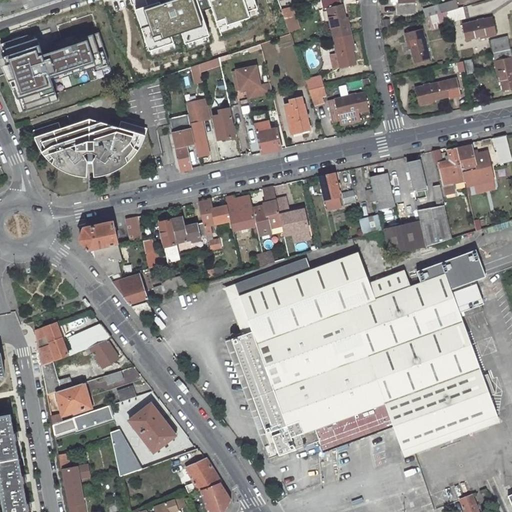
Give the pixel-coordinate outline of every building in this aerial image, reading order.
[(230,3),(228,14),(229,14),(236,15),(238,19),(239,24),(248,21),(247,17),(263,11),(259,0),(232,0),(233,2),(230,3)] [(277,0),(267,0),(272,12),(280,9),(277,0)] [(277,0),(281,9),(289,7),(285,0),(277,0)] [(341,0),(322,0),(325,8),(327,8),(334,38),(351,34),(349,23),(347,24),(341,0)] [(416,13),(414,0),(391,0),(391,3),(397,3),(398,14),(416,13)] [(455,0),(439,5),(442,13),(447,11),(458,8),(455,0)] [(184,22),(148,3),(133,30),(147,37),(152,28),(175,40),(184,22)] [(428,17),(442,13),(439,5),(425,9),(428,17)] [(293,7),(281,10),(284,18),(295,15),(293,7)] [(458,8),(447,11),(449,22),(465,17),(462,7),(458,8)] [(447,11),(442,13),(428,17),(430,28),(449,22),(447,11)] [(40,22),(45,38),(59,33),(54,17),(40,22)] [(493,17),(462,24),(466,40),(485,35),(486,37),(497,35),(493,17)] [(32,54),(37,52),(27,25),(9,31),(18,58),(21,57),(32,54)] [(422,28),(405,33),(408,44),(410,43),(415,63),(430,59),(422,28)] [(351,34),(334,38),(338,54),(340,66),(341,68),(356,64),(351,45),(354,44),(351,34)] [(490,40),(493,53),(510,49),(508,37),(490,40)] [(102,40),(79,48),(80,49),(76,50),(81,64),(84,62),(87,71),(110,63),(102,40)] [(511,56),(510,49),(493,53),(497,71),(499,71),(504,91),(511,88),(511,56)] [(340,66),(338,54),(332,55),(334,67),(340,66)] [(220,64),(219,57),(199,64),(200,71),(220,64)] [(467,74),(475,73),(473,59),(465,61),(467,74)] [(195,83),(203,81),(200,71),(199,64),(191,67),(195,83)] [(241,90),(247,89),(249,99),(273,94),(270,83),(260,85),(256,66),(236,71),(240,89),(241,90)] [(305,80),(309,90),(319,87),(324,86),(321,76),(305,80)] [(460,96),(456,78),(415,88),(419,105),(430,103),(429,100),(450,96),(450,98),(460,96)] [(34,108),(37,118),(64,109),(55,83),(32,91),(33,94),(30,95),(33,104),(30,105),(31,109),(34,108)] [(319,87),(309,90),(314,105),(324,101),(319,87)] [(369,110),(365,92),(335,99),(338,114),(358,110),(358,112),(369,110)] [(286,106),(292,133),(302,131),(301,128),(309,126),(304,106),(303,106),(301,98),(291,100),(292,104),(286,106)] [(201,118),(210,116),(207,100),(187,104),(192,128),(195,143),(198,156),(210,154),(201,118)] [(231,137),(236,136),(230,109),(221,110),(222,115),(220,116),(215,117),(214,118),(218,140),(226,138),(231,137)] [(59,122),(33,130),(35,137),(36,140),(40,148),(45,156),(52,162),(59,168),(67,172),(76,175),(88,177),(88,164),(94,164),(95,176),(103,175),(112,172),(120,168),(127,163),(134,157),(139,149),(144,141),(147,128),(121,121),(119,127),(90,119),(61,128),(59,122)] [(186,145),(195,143),(192,128),(172,133),(175,148),(180,171),(191,168),(186,145)] [(261,153),(281,148),(277,129),(256,133),(261,153)] [(511,160),(511,159),(506,135),(494,137),(500,163),(511,160)] [(465,180),(466,186),(493,180),(487,152),(478,154),(478,151),(473,152),(471,145),(458,148),(465,180)] [(453,182),(465,180),(458,148),(449,150),(450,155),(446,155),(448,161),(442,163),(439,149),(433,151),(436,164),(439,164),(446,194),(455,192),(453,182)] [(418,160),(407,163),(413,191),(425,188),(418,160)] [(320,177),(325,200),(327,210),(342,206),(335,173),(320,177)] [(394,206),(387,174),(370,178),(377,210),(394,206)] [(443,200),(444,200),(440,185),(433,186),(437,204),(439,203),(440,206),(418,210),(420,221),(426,246),(452,238),(445,205),(444,205),(443,200)] [(282,225),(277,200),(273,186),(264,188),(267,205),(253,208),(260,236),(271,233),(270,228),(282,225)] [(344,203),(356,200),(354,191),(342,193),(344,203)] [(256,225),(250,195),(235,199),(235,196),(226,198),(233,230),(256,225)] [(286,198),(277,200),(282,225),(285,236),(293,234),(309,230),(304,209),(289,212),(286,198)] [(210,200),(199,202),(203,222),(206,235),(212,234),(210,225),(228,221),(225,206),(212,209),(210,200)] [(149,268),(168,262),(180,259),(176,243),(171,220),(170,213),(166,214),(167,218),(166,219),(166,218),(159,220),(167,256),(161,257),(160,254),(153,252),(154,247),(152,239),(143,240),(149,268)] [(382,229),(379,216),(360,220),(363,235),(382,229)] [(182,217),(171,220),(176,243),(206,236),(206,235),(203,222),(184,227),(182,217)] [(143,238),(139,220),(127,222),(131,241),(143,238)] [(391,254),(426,246),(420,221),(385,229),(391,254)] [(80,240),(89,251),(106,247),(118,244),(116,236),(114,236),(113,234),(110,235),(110,232),(115,230),(113,222),(84,228),(80,240)] [(311,239),(309,230),(293,234),(295,242),(311,239)] [(219,240),(210,242),(211,249),(220,247),(219,240)] [(107,252),(116,280),(136,274),(134,267),(125,270),(118,247),(107,251),(106,247),(89,251),(94,258),(103,255),(107,252)] [(269,445),(265,446),(269,459),(320,440),(373,421),(375,429),(376,432),(393,425),(402,450),(497,415),(461,316),(458,310),(463,308),(465,315),(466,317),(483,310),(481,305),(483,304),(474,281),(486,276),(476,249),(417,271),(421,282),(410,286),(404,270),(369,283),(358,252),(310,269),(306,258),(235,284),(252,331),(232,339),(260,416),(264,414),(268,425),(264,427),(266,432),(265,433),(269,445)] [(273,262),(271,254),(263,256),(266,264),(273,262)] [(266,264),(263,256),(255,259),(257,266),(266,264)] [(216,279),(224,277),(222,266),(214,268),(214,269),(216,279)] [(147,299),(139,273),(136,274),(116,280),(113,281),(131,304),(147,299)] [(154,288),(157,296),(187,287),(184,275),(167,280),(162,286),(154,288)] [(151,311),(149,302),(133,307),(139,315),(151,311)] [(68,356),(56,322),(35,330),(37,340),(48,336),(51,344),(38,348),(41,366),(68,356)] [(69,339),(75,353),(89,347),(106,339),(112,337),(101,324),(69,339)] [(119,358),(106,339),(89,347),(103,368),(119,358)] [(53,361),(41,366),(47,394),(61,390),(53,361)] [(83,383),(90,407),(92,406),(86,382),(83,383)] [(55,392),(62,416),(77,411),(78,413),(88,410),(87,407),(90,407),(83,383),(55,392)] [(136,396),(132,386),(118,391),(121,401),(136,396)] [(154,452),(176,435),(151,403),(129,420),(154,452)] [(113,417),(109,405),(74,418),(78,429),(113,417)] [(59,414),(51,416),(53,425),(61,422),(59,414)] [(0,416),(0,484),(5,511),(28,511),(28,510),(29,510),(28,503),(27,503),(23,483),(24,482),(23,476),(22,476),(15,440),(16,440),(15,433),(14,433),(10,415),(0,416)] [(375,429),(373,421),(320,440),(323,448),(375,429)] [(109,437),(112,436),(120,476),(141,469),(120,430),(108,434),(109,437)] [(185,486),(189,494),(198,490),(198,491),(201,490),(221,482),(206,459),(190,466),(191,467),(194,473),(191,474),(190,475),(194,482),(185,486)] [(70,511),(84,511),(78,478),(89,476),(87,465),(63,470),(70,511)] [(224,511),(231,499),(221,482),(201,490),(208,511),(224,511)] [(478,511),(472,495),(460,499),(464,511),(478,511)] [(181,497),(174,499),(177,509),(185,506),(181,497)] [(146,511),(145,509),(138,511),(176,511),(177,510),(177,509),(174,499),(155,506),(156,511),(146,511)]
